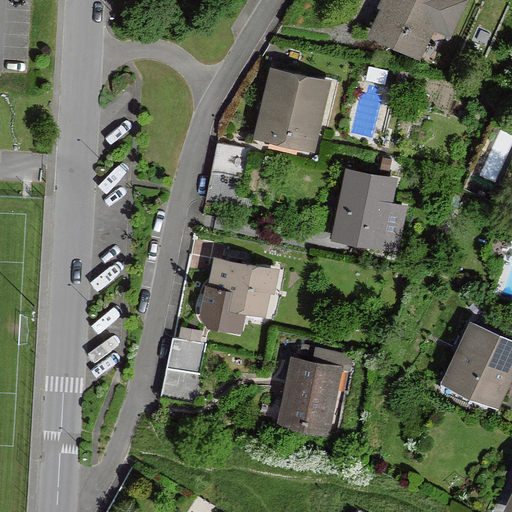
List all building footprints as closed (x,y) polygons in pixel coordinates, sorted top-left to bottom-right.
[(446,0),(379,0),(378,3),(381,5),(369,31),(416,53),(436,10),(440,13),(446,0)] [(327,79),(272,66),(256,132),(312,145),(327,79)] [(209,183),(206,199),(238,205),(249,145),(217,140),(209,183)] [(348,166),(334,233),(395,245),(403,204),(389,201),(394,176),(348,166)] [(276,267),(216,256),(211,282),(206,282),(201,311),(208,321),(239,327),(242,306),(263,309),(267,287),(272,288),(276,267)] [(511,338),(473,320),(446,376),(497,401),(511,369),(511,338)] [(208,342),(174,335),(162,396),(196,402),(208,342)] [(340,364),(293,354),(279,421),(326,431),(340,364)]
